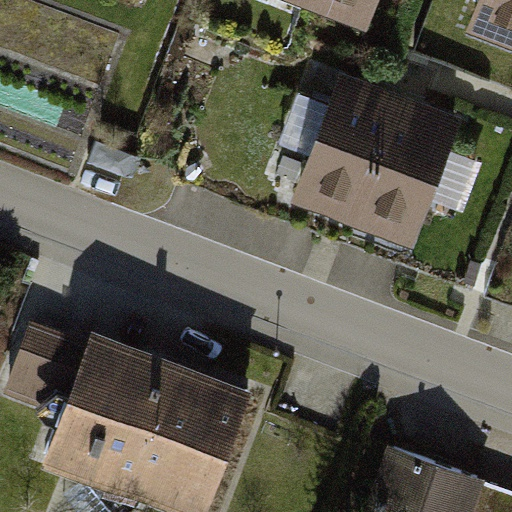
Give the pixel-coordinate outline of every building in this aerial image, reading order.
[(297,0),(366,25),(374,0),(297,0)] [(511,0),(472,0),(463,27),(511,43),(511,0)] [(388,84),(340,66),(291,195),(408,240),(458,111),(405,91),(388,84)] [(59,409),(85,336),(31,316),(5,389),(59,409)] [(157,349),(90,324),(85,336),(59,409),(41,456),(191,511),(198,511),(247,382),(157,349)] [(511,511),(511,486),(449,464),(389,442),(363,511),(511,511)]
